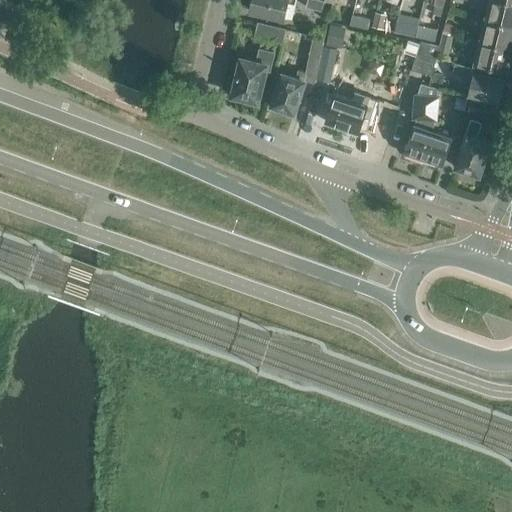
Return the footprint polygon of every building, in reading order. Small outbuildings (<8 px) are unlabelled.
[(252,0),(250,10),(282,18),(286,2),(293,3),(293,0),(252,0)] [(307,0),(306,7),(321,10),(323,0),(307,0)] [(511,0),(490,0),(486,17),(511,22),(511,0)] [(436,5),(434,14),(441,16),(443,6),(436,5)] [(376,12),(373,27),(388,30),(390,20),(383,19),(384,14),(376,12)] [(349,25),(368,29),(371,17),(352,13),(349,25)] [(394,31),(416,36),(418,25),(407,22),(409,16),(398,14),(394,31)] [(511,22),(486,17),(481,39),(511,46),(511,22)] [(256,35),(283,42),(286,28),(259,22),(256,35)] [(445,22),(443,31),(455,33),(457,25),(445,22)] [(331,23),(326,44),(342,48),(346,27),(331,23)] [(418,25),(416,36),(435,41),(438,29),(418,25)] [(443,31),(439,46),(438,53),(449,56),(455,33),(443,31)] [(511,52),(511,46),(481,39),(476,62),(508,70),(508,68),(511,66),(511,64),(511,55),(511,52)] [(439,46),(421,42),(414,69),(432,73),(437,53),(438,53),(439,46)] [(242,57),(240,61),(239,61),(236,71),(238,71),(232,94),(235,95),(235,98),(246,101),(246,97),(258,100),(266,69),(270,69),(275,51),(260,48),(257,61),(242,57)] [(318,79),(331,82),(337,54),(324,52),(318,79)] [(284,109),(294,112),(304,81),(315,83),(321,55),(310,53),(306,73),(297,70),(296,78),(282,73),(271,105),(273,105),(274,109),(281,111),(284,109)] [(452,72),(472,77),(468,93),(473,95),(500,101),(500,99),(503,97),(505,89),(503,86),(506,78),(454,65),(452,72)] [(434,73),(432,85),(438,86),(441,87),(444,75),(434,73)] [(421,82),(417,94),(413,93),(414,124),(416,125),(406,153),(424,160),(425,157),(443,164),(452,137),(439,132),(438,86),(432,85),(421,82)] [(326,121),(359,132),(365,114),(380,118),(381,100),(356,91),(353,99),(336,93),(335,94),(329,93),(329,106),(331,107),(326,121)] [(500,101),(473,95),(471,106),(497,112),(500,101)] [(456,167),(481,175),(492,142),(477,137),(482,122),(472,119),(456,167)]
